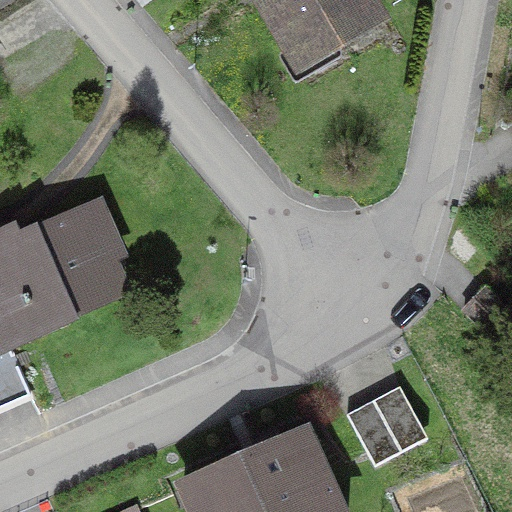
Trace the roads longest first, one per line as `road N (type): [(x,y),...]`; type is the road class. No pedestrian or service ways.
road 1 (residential): [(350,310),(86,0)]
road 2 (residential): [(0,487),(255,372),(350,310)]
road 3 (residential): [(460,0),(420,215),(350,310)]
